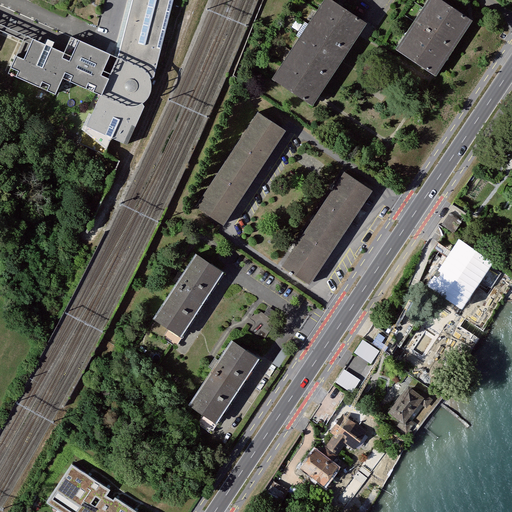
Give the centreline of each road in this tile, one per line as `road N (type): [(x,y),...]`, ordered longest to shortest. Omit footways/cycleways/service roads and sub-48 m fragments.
road 1 (primary): [(215,511),(511,68)]
road 2 (residential): [(6,0),(111,39),(122,0)]
